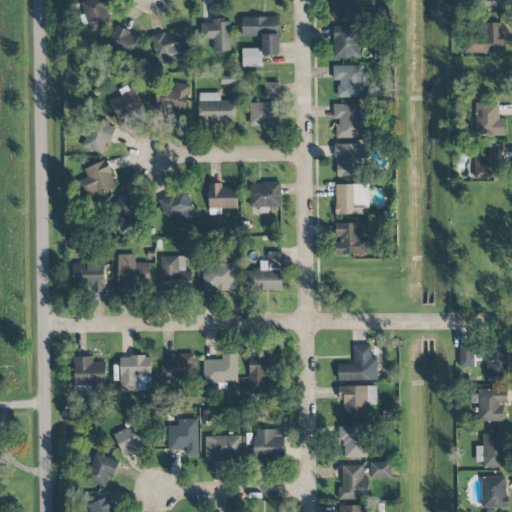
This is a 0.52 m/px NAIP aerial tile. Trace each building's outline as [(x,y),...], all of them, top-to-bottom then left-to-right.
[(91,32),(112,23),(103,0),(87,0),(79,3),(91,32)] [(331,0),(332,18),(358,17),(358,5),(366,5),(365,0),(331,0)] [(495,0),(475,0),(476,8),(496,7),(495,0)] [(279,55),(278,17),(241,17),(242,37),(262,36),(262,55),(279,55)] [(213,52),(231,52),(230,21),(200,22),(200,40),(213,39),(213,52)] [(502,23),(482,23),(482,37),(467,37),(467,53),(502,53),(502,23)] [(151,35),(156,65),(193,58),(187,26),(167,30),(167,32),(151,35)] [(332,27),(332,59),(360,58),(360,26),(332,27)] [(108,46),(137,56),(143,37),(114,27),(108,46)] [(243,67),(261,67),(261,48),(242,48),(243,67)] [(363,65),(332,66),(333,81),(338,81),(338,98),(363,98),(363,86),(367,86),(367,73),(363,73),(363,65)] [(189,85),(174,83),(173,91),(157,89),(154,112),(185,116),(189,85)] [(265,99),(271,99),(271,103),(249,103),(250,127),(280,126),(280,83),(264,83),(265,99)] [(110,101),(118,121),(145,110),(134,86),(120,92),(121,96),(110,101)] [(234,124),(235,101),(220,100),(220,93),(199,93),(198,123),(234,124)] [(505,119),(499,119),(499,100),(476,99),(476,136),(504,136),(505,119)] [(102,154),(105,143),(111,145),(116,128),(90,121),(82,148),(102,154)] [(334,158),(337,158),(337,176),(361,176),(362,144),(335,144),(334,158)] [(500,180),(502,146),(476,144),(474,179),(500,180)] [(84,168),(87,178),(81,180),(87,198),(116,189),(107,161),(84,168)] [(280,183),(250,184),(250,214),(269,214),(268,208),(281,207),(280,183)] [(335,215),(369,214),(369,184),(335,185),(335,215)] [(238,209),(237,185),(208,185),(209,214),(221,214),(221,209),(238,209)] [(196,216),(183,187),(157,199),(168,223),(180,217),(183,223),(196,216)] [(133,221),(142,199),(120,190),(108,219),(122,224),(124,218),(133,221)] [(367,254),(367,238),(360,239),(359,223),(335,223),(335,240),(335,255),(367,254)] [(282,252),(267,252),(267,261),(260,260),(259,271),(245,271),(245,290),(281,291),(282,252)] [(118,288),(150,287),(149,262),(136,263),(135,254),(117,255),(118,288)] [(185,256),(160,257),(161,291),(190,290),(190,272),(186,272),(185,256)] [(105,292),(104,263),(72,264),(73,286),(88,285),(88,292),(105,292)] [(235,290),(236,263),(203,263),(203,290),(235,290)] [(474,344),(459,343),(458,367),(473,368),(474,344)] [(377,381),(377,358),(371,358),(371,345),(354,345),(354,365),(337,364),(337,373),(338,373),(338,381),(377,381)] [(486,377),(507,378),(508,346),(487,345),(486,377)] [(161,379),(194,379),(193,354),(160,355),(161,379)] [(237,354),(221,354),(222,359),(203,360),(204,383),(238,383),(237,354)] [(120,356),(120,392),(145,392),(145,383),(151,383),(151,356),(120,356)] [(74,357),(74,386),(106,386),(106,362),(93,362),(93,357),(74,357)] [(249,358),(250,391),(267,391),(266,357),(249,358)] [(376,386),(338,386),(338,400),(343,400),(343,418),(366,418),(366,405),(377,405),(376,386)] [(478,390),(478,396),(473,397),(474,404),(478,404),(479,422),(503,421),(502,403),(508,403),(507,389),(478,390)] [(185,451),(185,456),(198,456),(198,419),(177,418),(177,425),(168,425),(167,450),(185,451)] [(113,434),(123,455),(148,444),(139,422),(113,434)] [(366,427),(339,426),(339,440),(344,440),(344,458),(366,458),(366,427)] [(254,458),(284,458),(284,430),(255,429),(254,458)] [(482,434),(483,446),(475,446),(476,467),(506,466),(505,433),(482,434)] [(205,461),(240,462),(241,436),(206,436),(205,461)] [(113,478),(119,461),(95,454),(86,482),(104,487),(108,476),(113,478)] [(391,478),(390,462),(369,463),(370,479),(391,478)] [(342,466),(343,488),(338,488),(338,500),(370,499),(369,477),(363,478),(363,465),(342,466)] [(483,477),(483,511),(490,511),(491,508),(508,508),(507,476),(483,477)] [(115,511),(108,496),(86,506),(89,511),(115,511)]
